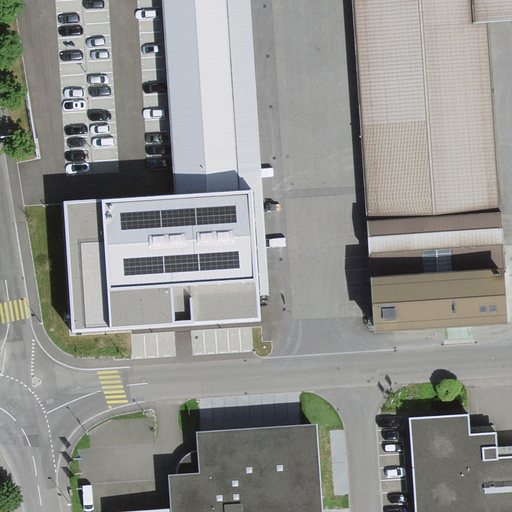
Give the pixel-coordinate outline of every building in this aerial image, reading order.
[(252,0),(161,0),(173,170),(263,164),(252,0)] [(511,0),(353,0),(375,336),(509,326),(489,26),(511,23),(511,0)] [(259,184),(60,198),(70,337),(266,326),(259,184)] [(404,416),(409,511),(511,511),(511,455),(493,457),(491,431),(462,433),(461,412),(404,416)] [(163,507),(106,511),(316,511),(310,422),(189,431),(192,470),(160,472),(163,507)]
